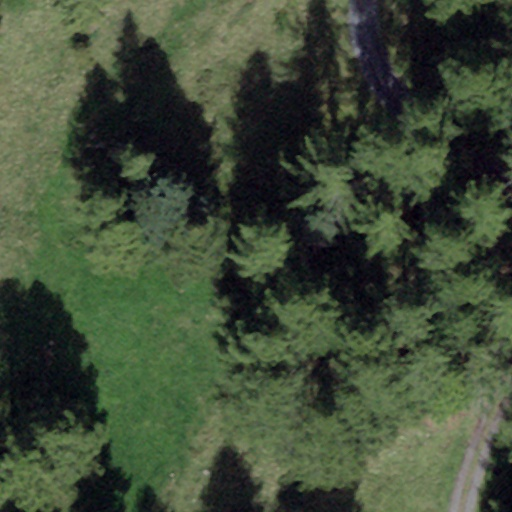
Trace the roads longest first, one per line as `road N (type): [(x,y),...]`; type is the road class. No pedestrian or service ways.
road 1 (track): [(378,0),(402,93),(511,210)]
road 2 (track): [(511,372),(459,511)]
